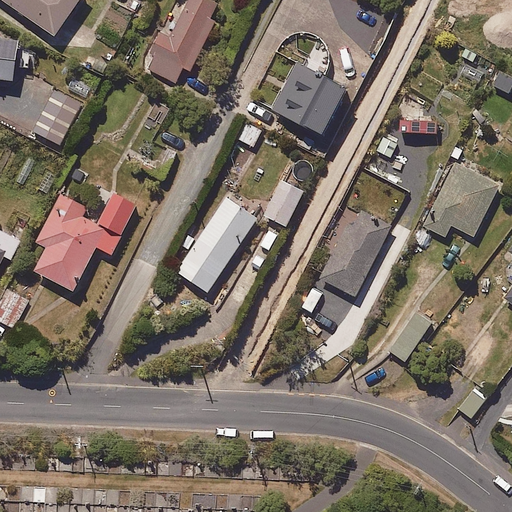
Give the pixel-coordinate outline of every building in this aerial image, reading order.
[(1,0),(56,38),(82,0),(1,0)] [(224,8),(208,0),(190,0),(173,35),(163,30),(144,68),(177,84),(185,68),(192,72),(224,8)] [(0,80),(15,82),(20,42),(0,39),(0,80)] [(443,65),(425,56),(407,91),(425,101),(443,65)] [(349,91),(298,64),(274,110),(325,137),(349,91)] [(511,93),(511,76),(501,71),(494,86),(511,95),(511,93)] [(82,105),(56,92),(35,132),(61,146),(82,105)] [(263,131),(246,124),(238,140),(255,148),(263,131)] [(178,154),(166,150),(156,178),(167,182),(178,154)] [(501,188),(458,165),(426,227),(447,238),(453,226),(475,238),(501,188)] [(305,192),(283,182),(266,217),(288,228),(305,192)] [(403,194),(388,187),(376,212),(391,219),(403,194)] [(89,208),(63,195),(38,244),(48,249),(36,273),(76,293),(98,248),(113,256),(138,207),(114,195),(99,226),(83,219),(89,208)] [(259,220),(228,199),(178,273),(209,294),(259,220)] [(394,227),(358,208),(321,279),(357,298),(394,227)] [(21,243),(0,232),(0,268),(6,257),(12,260),(21,243)] [(30,302),(8,290),(0,305),(0,321),(15,330),(30,302)] [(432,325),(417,315),(392,353),(407,363),(432,325)] [(486,401),(474,391),(460,410),(473,419),(486,401)]
